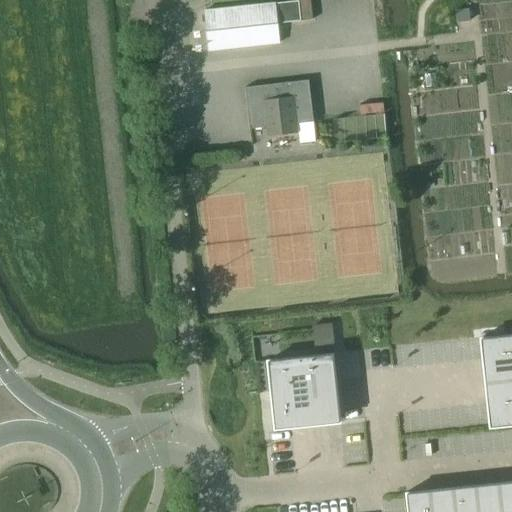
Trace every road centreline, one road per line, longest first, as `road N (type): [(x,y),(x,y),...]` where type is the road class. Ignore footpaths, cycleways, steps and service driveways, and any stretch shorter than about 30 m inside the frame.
road 1 (unclassified): [(195,445),(166,131),(176,71),(167,0)]
road 2 (primary): [(92,440),(31,402),(0,365)]
